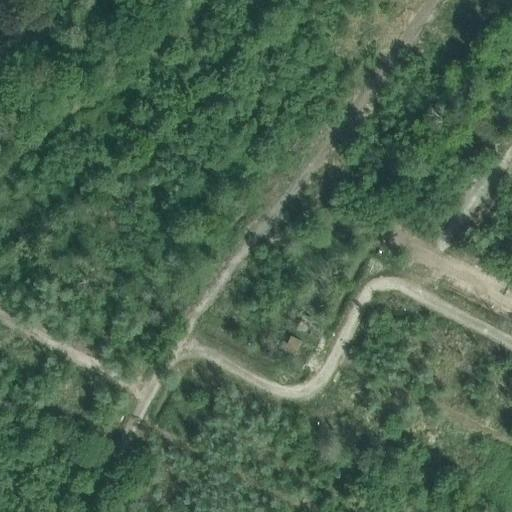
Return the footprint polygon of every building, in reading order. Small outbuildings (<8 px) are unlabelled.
[(281,23),(243,0),(233,16),(271,39),(281,23)] [(333,0),(318,12),(342,41),(353,33),(343,21),(350,16),(336,0),(333,0)] [(376,0),(358,0),(371,15),(382,6),(376,0)] [(217,30),(198,37),(204,56),(224,49),(217,30)] [(362,46),(339,65),(347,74),(370,56),(362,46)] [(262,52),(250,61),(280,98),(292,89),(262,52)] [(166,67),(175,84),(187,77),(192,86),(201,80),(187,55),(166,67)] [(225,60),(212,73),(222,84),(236,71),(225,60)] [(446,102),(454,92),(425,69),(417,80),(446,102)] [(166,114),(175,107),(153,81),(144,88),(166,114)] [(240,88),(229,94),(245,122),(256,116),(240,88)] [(416,132),(427,123),(399,93),(389,102),(416,132)] [(221,98),(209,106),(216,117),(229,109),(221,98)] [(487,111),(508,132),(511,128),(511,113),(499,100),(487,111)] [(239,144),(250,132),(233,116),(221,128),(239,144)] [(196,186),(220,165),(187,128),(164,149),(196,186)] [(483,164),(493,154),(469,132),(460,142),(483,164)] [(75,147),(105,179),(119,166),(90,134),(75,147)] [(399,180),(414,159),(380,136),(372,147),(393,161),(386,171),(399,180)] [(433,171),(455,191),(472,171),(449,152),(433,171)] [(422,210),(435,187),(423,179),(409,203),(422,210)] [(130,183),(96,215),(129,251),(153,228),(144,218),(153,209),(130,183)] [(18,195),(47,223),(58,212),(28,184),(18,195)] [(389,217),(385,239),(416,244),(419,222),(389,217)] [(0,256),(15,264),(22,249),(0,238),(0,256)] [(14,302),(36,309),(48,272),(26,265),(14,302)] [(267,334),(310,288),(292,270),(248,316),(267,334)] [(105,350),(123,360),(150,314),(132,304),(105,350)] [(408,344),(421,349),(431,325),(390,307),(384,322),(375,318),(368,333),(376,336),(369,353),(383,358),(398,323),(414,330),(408,344)] [(40,325),(45,314),(31,308),(26,319),(40,325)] [(431,337),(412,378),(426,385),(434,367),(447,373),(458,349),(431,337)] [(0,385),(4,388),(25,348),(13,341),(0,366),(0,385)] [(489,372),(497,357),(483,351),(476,366),(489,372)] [(47,418),(75,369),(62,362),(43,395),(27,386),(18,402),(47,418)] [(479,411),(486,393),(481,391),(487,376),(473,371),(461,404),(479,411)] [(353,374),(345,393),(359,399),(367,379),(353,374)] [(197,380),(180,414),(191,419),(208,386),(197,380)] [(113,395),(95,430),(84,425),(79,435),(103,447),(126,402),(113,395)] [(230,441),(245,402),(230,396),(215,435),(230,441)] [(378,443),(391,403),(375,398),(362,438),(378,443)] [(256,405),(251,420),(263,424),(268,408),(256,405)] [(270,412),(253,452),(266,457),(282,417),(270,412)] [(409,457),(420,463),(436,434),(424,428),(409,457)] [(287,471),(300,477),(314,448),(301,442),(287,471)] [(460,489),(480,451),(469,445),(448,483),(460,489)] [(71,498),(87,460),(67,451),(50,489),(71,498)] [(160,493),(174,458),(162,453),(147,488),(160,493)] [(331,492),(346,460),(334,455),(320,487),(331,492)] [(511,482),(502,480),(498,496),(511,499),(511,482)] [(206,489),(195,508),(202,511),(206,511),(216,495),(206,489)] [(415,511),(422,497),(410,492),(401,511),(415,511)] [(247,503),(241,511),(258,511),(260,509),(247,503)]
